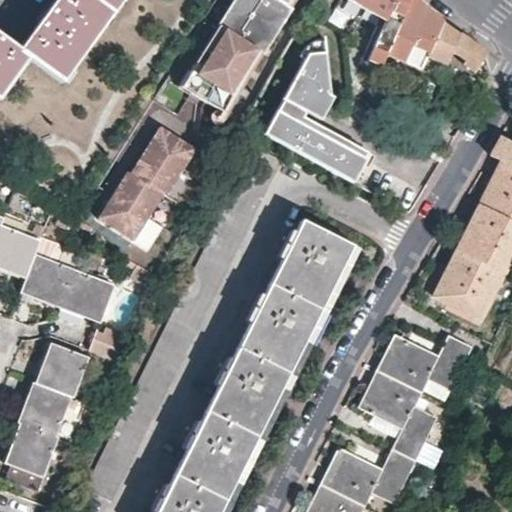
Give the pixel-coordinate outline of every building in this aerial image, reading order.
[(60,82),(119,0),(54,0),(18,50),(0,36),(0,92),(26,57),(60,82)] [(263,53),(292,7),(287,3),(288,0),(237,0),(221,26),(219,25),(193,66),(202,72),(187,95),(197,101),(200,96),(222,109),(232,94),(230,93),(258,49),(263,53)] [(231,0),(217,24),(219,25),(221,26),(237,0),(231,0)] [(456,29),(440,18),(434,14),(426,6),(418,0),(318,0),(324,3),(325,0),(350,0),(384,20),(367,58),(381,64),(386,53),(418,67),(424,53),(444,62),(451,48),(475,63),(463,89),(476,94),(489,71),(483,48),(456,29)] [(334,9),(339,0),(325,0),(324,3),(334,9)] [(312,54),(329,55),(328,43),(310,46),(305,55),(310,57),(312,54)] [(258,49),(230,93),(232,94),(237,97),(263,53),(258,49)] [(310,57),(274,122),(279,125),(273,137),(352,179),(362,161),(365,157),(300,120),(310,102),(327,111),(334,98),(329,55),(312,54),(310,57)] [(223,119),(237,97),(232,94),(222,109),(218,116),(223,119)] [(310,102),(300,120),(365,157),(362,161),(368,164),(373,155),(312,121),(315,115),(328,122),(332,114),(327,111),(310,102)] [(267,133),(273,137),(279,125),(274,122),(267,133)] [(134,238),(163,191),(167,193),(196,146),(160,124),(131,171),(128,169),(99,216),(134,238)] [(511,139),(501,134),(490,154),(500,160),(511,165),(511,139)] [(111,498),(280,158),(256,145),(86,485),(111,498)] [(511,165),(500,160),(479,204),(511,221),(511,165)] [(511,252),(511,221),(479,204),(457,249),(502,272),(511,252)] [(154,511),(218,511),(352,244),(302,218),(291,237),(288,235),(278,254),(282,256),(260,301),(256,299),(248,317),(251,319),(228,363),(225,361),(217,380),(219,382),(197,427),(193,425),(183,443),(188,445),(166,489),(163,488),(153,507),(156,508),(154,511)] [(27,273),(36,253),(36,252),(40,238),(0,221),(0,268),(11,272),(13,266),(27,273)] [(60,242),(42,235),(40,238),(36,252),(36,253),(58,261),(62,252),(60,242)] [(358,247),(352,244),(218,511),(225,511),(251,461),(284,395),(314,335),(344,274),(358,247)] [(502,272),(457,249),(430,302),(476,325),(502,272)] [(36,297),(61,307),(75,268),(58,261),(36,253),(27,273),(26,278),(22,286),(38,292),(36,297)] [(157,275),(138,263),(130,277),(141,284),(138,291),(149,294),(157,275)] [(26,278),(27,273),(13,266),(11,272),(26,278)] [(103,316),(116,283),(75,268),(61,307),(86,317),(88,311),(103,316)] [(20,291),(36,297),(38,292),(22,286),(20,291)] [(36,297),(20,291),(18,297),(33,303),(36,297)] [(100,322),(103,316),(88,311),(86,317),(100,322)] [(106,327),(104,332),(97,330),(92,344),(124,356),(132,336),(106,327)] [(383,355),(376,370),(419,393),(427,377),(449,388),(472,344),(447,331),(434,355),(394,334),(383,355)] [(72,393),(87,351),(49,337),(40,362),(47,365),(41,380),(70,392),(72,393)] [(40,362),(34,377),(38,379),(41,380),(47,365),(40,362)] [(419,393),(376,370),(367,388),(358,406),(398,428),(388,448),(413,460),(435,416),(414,404),(419,393)] [(31,396),(38,379),(34,377),(31,376),(24,394),(31,396)] [(55,430),(70,392),(41,380),(38,379),(31,396),(24,394),(16,416),(20,418),(55,430)] [(55,430),(20,418),(10,443),(16,446),(9,462),(4,476),(36,488),(41,474),(57,431),(55,430)] [(425,439),(416,458),(432,466),(442,446),(425,439)] [(4,460),(9,462),(16,446),(10,443),(4,460)] [(379,465),(339,445),(327,467),(319,483),(363,506),(370,490),(393,501),(413,460),(388,448),(379,465)] [(359,511),(363,506),(319,483),(312,497),(304,511),(359,511)] [(93,511),(75,503),(70,511),(93,511)]
